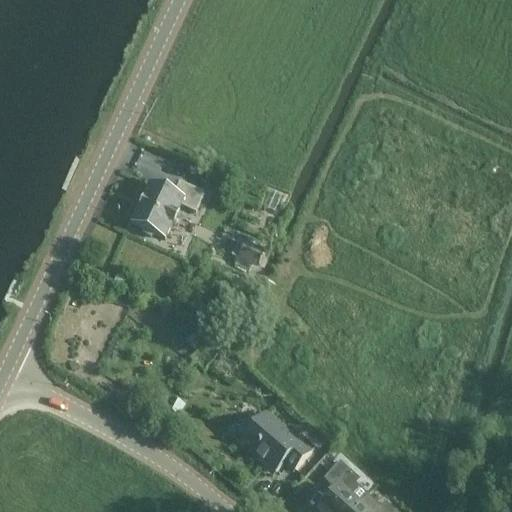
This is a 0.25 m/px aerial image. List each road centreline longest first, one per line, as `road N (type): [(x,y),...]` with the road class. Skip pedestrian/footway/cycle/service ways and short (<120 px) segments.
road 1 (tertiary): [(6,373),(181,0)]
road 2 (tertiary): [(222,511),(170,468),(6,373)]
